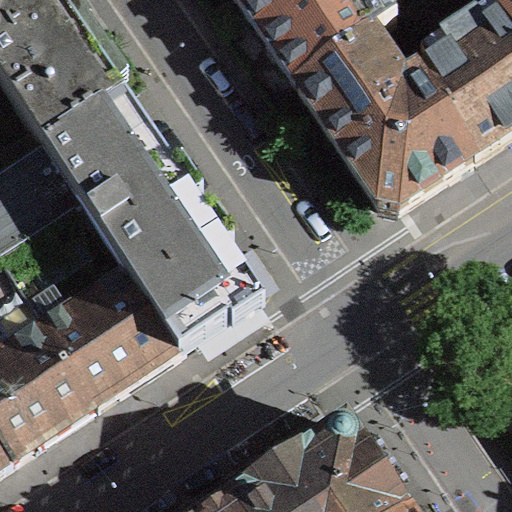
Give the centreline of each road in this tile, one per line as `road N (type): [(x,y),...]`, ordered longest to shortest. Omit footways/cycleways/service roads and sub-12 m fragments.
road 1 (residential): [(355,320),(141,0)]
road 2 (tertiary): [(65,511),(355,320)]
road 3 (residential): [(486,511),(355,320)]
road 4 (tertiary): [(355,320),(511,219)]
